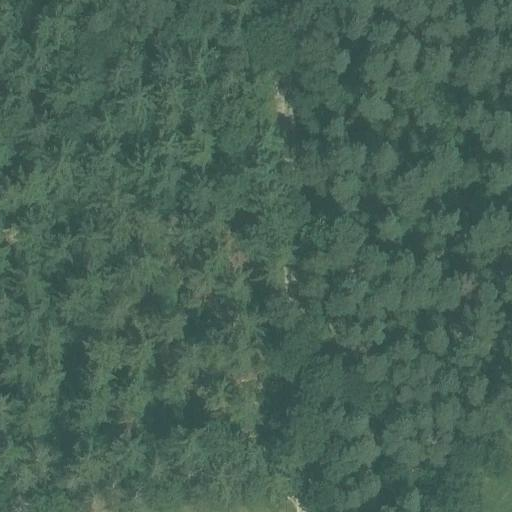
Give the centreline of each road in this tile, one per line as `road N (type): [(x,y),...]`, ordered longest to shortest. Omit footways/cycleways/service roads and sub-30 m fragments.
road 1 (track): [(275,0),(301,511)]
road 2 (track): [(282,133),(0,167)]
